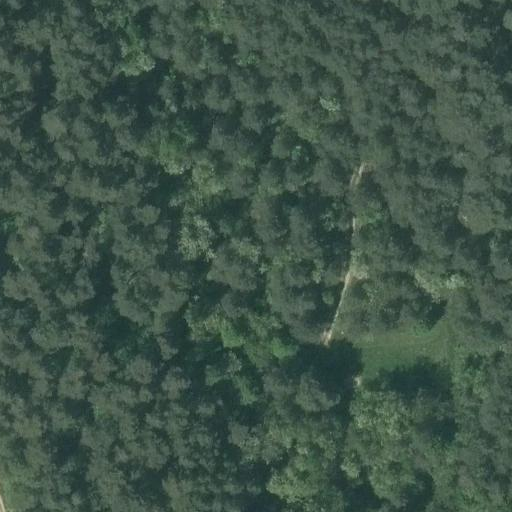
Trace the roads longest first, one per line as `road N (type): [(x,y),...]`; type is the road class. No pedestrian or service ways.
road 1 (track): [(303,0),(358,155),(433,287)]
road 2 (track): [(358,155),(327,326)]
